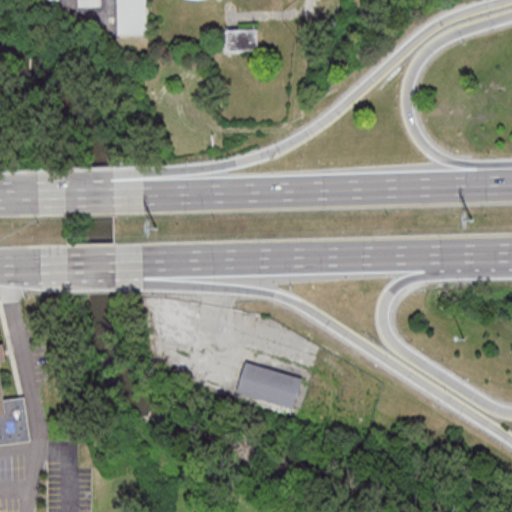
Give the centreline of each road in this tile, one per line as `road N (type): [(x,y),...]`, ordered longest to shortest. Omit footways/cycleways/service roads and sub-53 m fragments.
road 1 (trunk): [(141,283),(287,298),(511,441)]
road 2 (trunk): [(495,0),(435,22),(290,141),(223,163),(141,171)]
road 3 (trunk): [(140,260),(511,254)]
road 4 (trunk): [(511,182),(141,190)]
road 5 (trunk): [(511,413),(404,353),(381,317),(389,289),(408,277),(511,272)]
road 6 (trunk): [(511,162),(459,162),(429,149),(410,123),(405,91),(413,64),(433,42),(511,12)]
